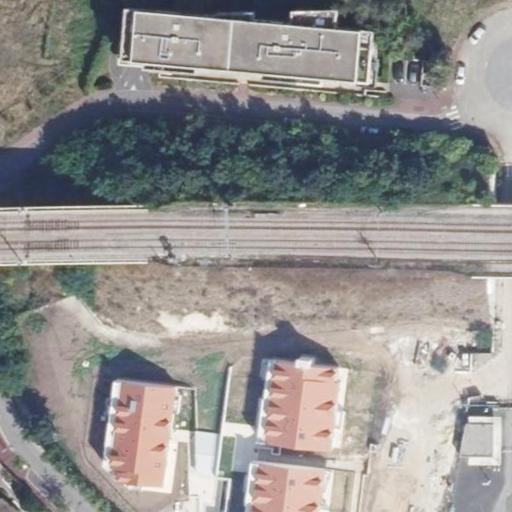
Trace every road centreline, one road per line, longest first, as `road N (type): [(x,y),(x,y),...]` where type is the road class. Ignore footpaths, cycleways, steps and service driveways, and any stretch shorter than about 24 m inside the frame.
road 1 (residential): [(492,105),(435,127),(145,108),(96,112),(0,179)]
road 2 (residential): [(0,406),(12,432),(87,511)]
